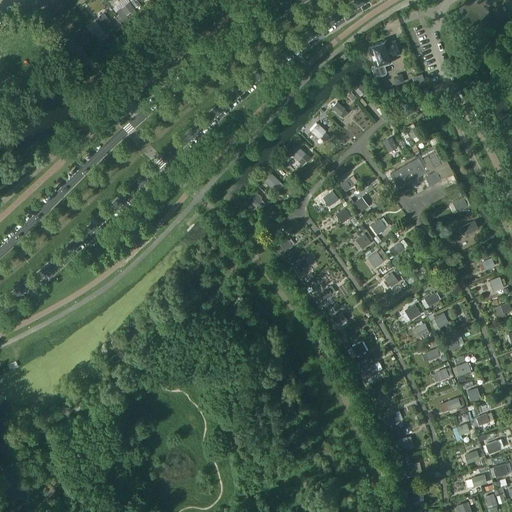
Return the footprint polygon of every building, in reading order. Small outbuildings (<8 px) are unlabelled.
[(134,9),(129,2),(121,9),(126,15),(134,9)] [(104,32),(113,26),(109,21),(101,27),(104,32)] [(399,53),(395,40),(387,43),(386,40),(368,46),(374,65),(371,67),(374,75),(385,71),(383,65),(393,62),(391,56),(399,53)] [(425,83),(421,73),(411,76),(414,86),(425,83)] [(360,96),(366,91),(358,81),(351,86),(360,96)] [(345,108),(337,100),(330,108),(339,115),(345,108)] [(309,130),(318,138),(326,130),(317,122),(309,130)] [(407,130),(411,138),(419,134),(415,126),(407,130)] [(396,147),(390,136),(382,141),(388,152),(396,147)] [(429,171),(422,160),(428,157),(435,171),(435,170),(440,179),(447,176),(448,177),(453,174),(437,143),(416,155),(417,157),(389,173),(398,188),(429,171)] [(289,153),(298,161),(306,152),(297,144),(289,153)] [(435,170),(435,171),(424,176),(429,185),(440,179),(435,170)] [(272,189),(273,188),(276,191),(282,184),(279,181),(280,180),(271,172),(263,181),(272,189)] [(351,186),(346,180),(341,184),(346,190),(351,186)] [(265,203),(261,200),(262,199),(263,198),(255,190),(254,192),(247,199),(255,206),(256,206),(259,209),(265,203)] [(338,198),(332,190),(323,197),(329,205),(338,198)] [(451,201),(456,211),(467,206),(462,196),(451,201)] [(369,205),(362,197),(353,203),(359,212),(369,205)] [(351,216),(345,207),(336,214),(342,223),(351,216)] [(385,227),(379,218),(370,225),(376,234),(385,227)] [(477,229),(473,220),(462,226),(466,234),(477,229)] [(370,242),(364,233),(355,239),(361,248),(370,242)] [(293,245),(286,237),(279,243),(286,251),(293,245)] [(390,258),(403,249),(398,242),(385,252),(390,258)] [(382,261),(375,251),(367,257),(374,267),(382,261)] [(310,265),(304,256),(295,263),(301,271),(310,265)] [(494,265),(490,257),(481,262),(484,269),(494,265)] [(417,270),(412,263),(403,269),(408,276),(417,270)] [(398,281),(391,273),(384,278),(390,287),(398,281)] [(502,287),(498,277),(488,281),(492,291),(502,287)] [(319,303),(333,293),(328,287),(315,296),(319,303)] [(438,300),(434,292),(424,298),(428,305),(438,300)] [(500,304),(502,313),(511,310),(508,301),(500,304)] [(410,320),(420,314),(414,304),(405,309),(410,320)] [(347,319),(343,312),(333,318),(338,326),(347,319)] [(448,322),(443,312),(433,317),(438,327),(448,322)] [(429,332),(424,322),(414,327),(415,329),(412,331),(416,338),(419,337),(419,338),(429,332)] [(458,345),(455,337),(445,341),(448,349),(458,345)] [(367,350),(362,342),(348,349),(352,358),(367,350)] [(429,360),(440,356),(436,348),(425,352),(429,360)] [(470,370),(466,361),(455,366),(459,374),(470,370)] [(379,371),(374,363),(363,369),(367,377),(379,371)] [(448,376),(445,367),(434,372),(438,380),(448,376)] [(479,395),(476,386),(466,390),(469,398),(479,395)] [(390,398),(385,388),(374,393),(379,403),(390,398)] [(460,405),(457,397),(445,401),(448,409),(460,405)] [(399,421),(396,411),(382,417),(385,427),(399,421)] [(476,417),(479,425),(489,421),(486,413),(476,417)] [(469,431),(466,423),(456,427),(459,435),(469,431)] [(410,446),(407,437),(396,440),(399,450),(410,446)] [(499,449),(496,440),(484,444),(488,453),(499,449)] [(478,458),(476,450),(464,454),(467,462),(478,458)] [(416,474),(413,462),(405,464),(407,476),(416,474)] [(507,473),(504,464),(492,467),(495,477),(507,473)] [(486,482),(484,474),(471,478),(473,486),(486,482)] [(420,501),(419,491),(404,492),(405,502),(420,501)] [(484,497),(487,505),(495,503),(492,494),(484,497)] [(468,511),(471,511),(467,501),(456,505),(458,511),(468,511)]
